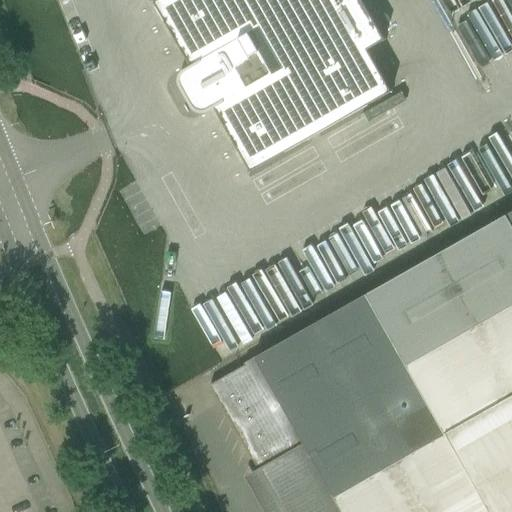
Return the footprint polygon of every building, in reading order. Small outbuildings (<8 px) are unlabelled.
[(155,0),(154,1),(191,66),(184,70),(182,72),(179,74),(178,78),(179,85),(192,108),(195,110),(198,111),(202,111),(205,110),(213,106),(251,171),(392,91),(368,47),(385,38),(363,0),(155,0)] [(511,0),(438,0),(467,58),(511,35),(511,0)] [(435,168),(459,210),(490,193),(467,151),(435,168)] [(418,203),(423,201),(414,182),(395,191),(413,227),(427,221),(418,203)] [(511,511),(511,211),(366,294),(228,375),(210,385),(259,471),(294,451),(328,511),(511,511)]
